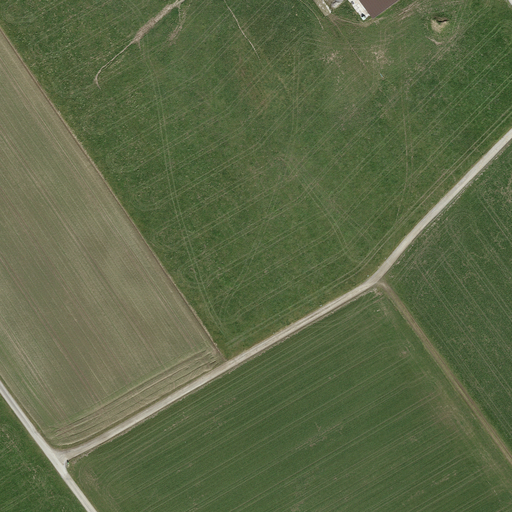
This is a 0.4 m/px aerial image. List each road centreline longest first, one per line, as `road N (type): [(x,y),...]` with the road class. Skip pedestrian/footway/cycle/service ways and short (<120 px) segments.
road 1 (track): [(59,458),(372,282),(390,291),(511,460)]
road 2 (track): [(372,282),(511,133)]
road 3 (track): [(96,511),(0,382)]
